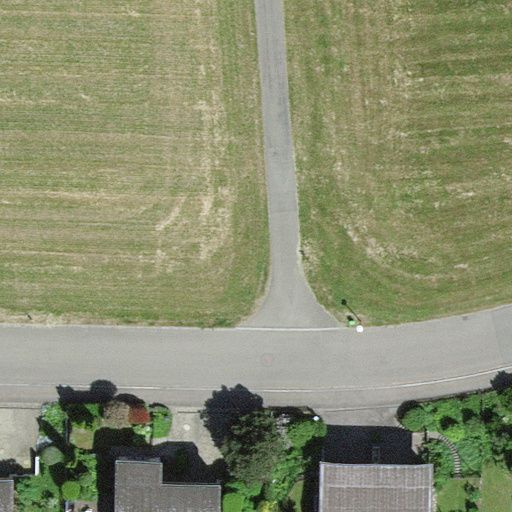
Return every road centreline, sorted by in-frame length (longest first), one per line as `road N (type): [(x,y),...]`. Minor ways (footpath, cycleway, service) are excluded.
road 1 (residential): [(0,359),(467,358),(511,342)]
road 2 (track): [(266,0),(281,364)]
